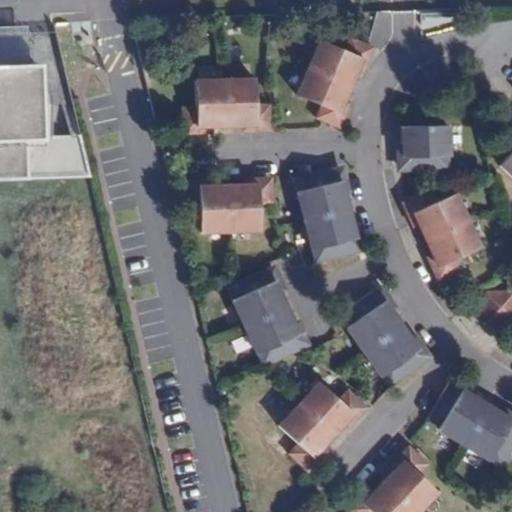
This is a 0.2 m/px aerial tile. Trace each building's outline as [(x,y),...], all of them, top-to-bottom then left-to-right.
[(340,55),(315,44),(291,100),(316,110),(311,123),(328,130),(362,49),(345,42),(340,55)] [(0,180),(83,178),(74,138),(34,140),(31,67),(0,68),(0,180)] [(249,111),(248,83),(189,85),(189,113),(175,113),(176,132),(264,129),(263,110),(249,111)] [(443,129),(396,131),(398,175),(444,174),(443,129)] [(511,162),(508,158),(498,169),(511,182),(511,162)] [(354,256),(332,171),(288,182),(310,267),(354,256)] [(194,210),(195,237),(255,234),(254,207),(268,207),(267,188),(179,192),(180,210),(194,210)] [(450,263),(475,251),(449,197),(425,208),(419,195),(402,203),(439,283),(456,275),(450,263)] [(498,243),(489,245),(491,251),(499,250),(498,243)] [(263,272),(221,291),(258,371),(299,352),(263,272)] [(371,293),(333,320),(383,392),(421,366),(371,293)] [(511,321),(511,294),(478,295),(480,328),(511,325),(511,321)] [(333,404),(313,386),(273,430),(293,448),(284,459),(298,471),(357,406),(343,393),(333,404)] [(511,445),(511,425),(445,386),(422,425),(497,470),(511,445)] [(416,511),(432,495),(413,476),(422,467),(409,454),(353,511),(416,511)]
